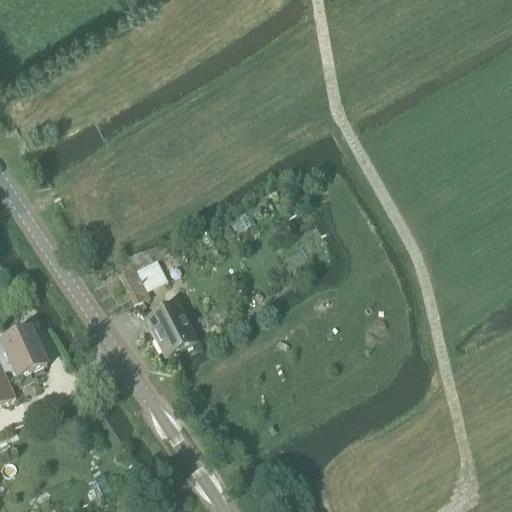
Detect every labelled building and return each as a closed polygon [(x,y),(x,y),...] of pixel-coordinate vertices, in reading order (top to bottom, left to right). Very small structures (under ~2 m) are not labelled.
[(246,218),(238,223),(244,234),(253,229),(246,218)] [(132,276),(117,284),(132,313),(147,305),(132,276)] [(176,310),(146,325),(165,363),(195,347),(176,310)] [(0,348),(0,349),(0,371),(2,376),(4,376),(9,386),(45,370),(29,335),(0,348)] [(0,408),(14,402),(2,376),(0,371),(0,408)]
